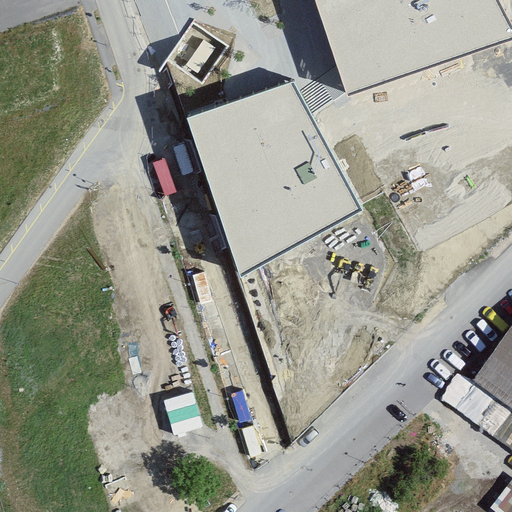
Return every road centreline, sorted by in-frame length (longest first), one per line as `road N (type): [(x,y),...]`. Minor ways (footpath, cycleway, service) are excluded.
road 1 (residential): [(511,278),(267,511)]
road 2 (residential): [(0,288),(143,87)]
